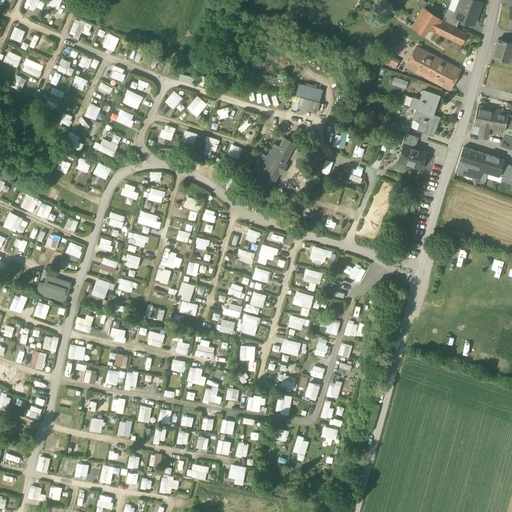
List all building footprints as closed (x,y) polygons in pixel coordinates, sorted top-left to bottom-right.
[(35,7),(41,9),(44,3),(39,1),(39,0),(26,0),(24,7),(34,11),(35,7)] [(48,0),(47,4),(58,9),(62,0),(48,0)] [(456,13),(461,0),(450,0),(447,9),(456,13)] [(459,19),(472,24),(480,2),(474,0),(461,0),(456,13),(455,17),(459,19)] [(52,14),(55,10),(48,5),(45,9),(52,14)] [(410,27),(422,35),(427,28),(434,30),(440,22),(442,20),(424,7),(410,27)] [(442,20),(456,26),(459,19),(455,17),(456,13),(447,9),(442,20)] [(69,35),(79,38),(81,32),(88,35),(92,24),(74,18),(69,35)] [(434,30),(461,43),(465,34),(440,22),(434,30)] [(14,26),(9,38),(20,42),(25,31),(14,26)] [(34,32),(29,47),(35,49),(40,35),(34,32)] [(102,46),(114,51),(119,37),(108,33),(102,46)] [(492,58),(509,62),(511,54),(511,51),(511,43),(498,39),(492,58)] [(405,66),(430,79),(440,60),(415,46),(405,66)] [(17,67),(21,56),(7,50),(3,61),(17,67)] [(379,59),(394,68),(399,60),(384,52),(379,59)] [(78,65),(88,69),(92,58),(82,54),(78,65)] [(21,69),(38,77),(44,65),(27,57),(21,69)] [(72,75),(76,63),(61,58),(57,70),(72,75)] [(430,79),(449,89),(459,70),(440,60),(430,79)] [(115,66),(113,76),(123,79),(126,69),(115,66)] [(21,91),(26,79),(16,74),(11,86),(21,91)] [(83,88),(87,78),(76,74),(72,84),(83,88)] [(199,75),(197,83),(204,85),(207,77),(199,75)] [(407,81),(394,76),(391,84),(404,88),(407,81)] [(137,78),(134,87),(143,91),(147,82),(137,78)] [(101,82),(96,91),(107,96),(112,87),(101,82)] [(300,98),(319,103),(323,90),(298,83),(295,96),(300,98)] [(53,87),(45,104),(56,109),(64,92),(53,87)] [(122,101),(137,108),(143,96),(127,88),(122,101)] [(180,100),(183,97),(174,89),(164,100),(174,109),(176,107),(180,110),(185,105),(180,100)] [(409,105),(416,108),(432,113),(438,95),(423,90),(420,99),(412,97),(409,105)] [(186,107),(197,116),(206,104),(196,95),(186,107)] [(403,103),(409,105),(412,97),(406,95),(403,103)] [(297,108),(317,113),(319,103),(300,98),(297,108)] [(97,119),(100,106),(88,103),(85,116),(97,119)] [(487,130),(503,133),(505,126),(507,115),(508,112),(478,105),(472,131),(480,133),(482,128),(487,130)] [(72,116),(69,115),(71,110),(65,108),(60,121),(69,125),(72,116)] [(120,108),(116,121),(131,125),(134,113),(120,108)] [(440,116),(432,113),(416,108),(414,116),(420,118),(417,128),(422,130),(429,132),(434,134),(440,116)] [(410,126),(417,128),(420,118),(414,116),(410,126)] [(396,128),(407,132),(410,126),(398,122),(396,128)] [(160,136),(172,139),(175,127),(164,123),(160,136)] [(504,134),(511,136),(511,128),(505,126),(503,133),(504,134)] [(185,129),(181,141),(193,144),(197,133),(185,129)] [(429,132),(422,130),(420,136),(426,139),(429,132)] [(341,135),(335,134),(333,146),(345,148),(346,140),(349,141),(351,133),(341,131),(341,135)] [(69,132),(65,145),(80,151),(83,143),(78,141),(80,136),(69,132)] [(403,138),(416,143),(418,136),(406,132),(403,138)] [(100,143),(95,141),(92,147),(113,156),(121,136),(114,133),(111,140),(103,137),(100,143)] [(511,136),(504,134),(503,139),(511,142),(511,136)] [(201,153),(212,156),(218,138),(206,135),(201,153)] [(262,179),(272,185),(279,172),(281,173),(286,164),(283,162),(293,144),(294,145),(295,143),(284,137),(279,146),(274,143),(267,156),(262,153),(251,174),(262,179)] [(401,145),(403,145),(403,144),(414,148),(416,143),(403,138),(401,145)] [(511,149),(511,142),(503,139),(501,147),(511,149)] [(351,152),(364,156),(368,144),(356,140),(351,152)] [(227,154),(238,158),(242,147),(231,143),(227,154)] [(425,152),(414,148),(403,144),(403,145),(398,162),(411,166),(413,165),(419,167),(425,152)] [(455,171),(479,179),(482,170),(499,175),(503,163),(504,160),(462,146),(455,171)] [(78,158),(76,169),(88,172),(91,162),(78,158)] [(329,173),(332,161),(325,159),(322,172),(329,173)] [(61,160),(57,170),(67,174),(70,163),(61,160)] [(98,163),(93,173),(105,179),(111,169),(98,163)] [(499,175),(511,179),(511,177),(511,165),(503,163),(499,175)] [(511,177),(511,179),(499,175),(482,170),(479,179),(485,181),(487,176),(511,184),(511,177)] [(155,181),(155,187),(161,187),(161,172),(150,171),(150,181),(155,181)] [(123,196),(134,201),(139,188),(127,183),(123,196)] [(148,199),(161,203),(165,192),(151,187),(148,199)] [(26,194),(20,207),(33,213),(35,206),(39,208),(36,215),(47,219),(53,206),(26,194)] [(183,207),(198,211),(201,202),(186,197),(183,207)] [(127,200),(126,207),(135,209),(136,202),(127,200)] [(202,219),(213,222),(216,212),(205,209),(202,219)] [(187,219),(195,221),(198,212),(190,210),(187,219)] [(161,222),(157,221),(158,214),(140,211),(138,224),(160,228),(161,222)] [(107,224),(121,228),(125,216),(111,212),(107,224)] [(23,234),(28,220),(8,213),(3,227),(23,234)] [(74,232),(78,221),(68,217),(64,228),(74,232)] [(205,224),(204,231),(211,232),(213,225),(205,224)] [(256,243),(260,232),(249,228),(245,239),(256,243)] [(178,229),(176,239),(188,242),(190,232),(178,229)] [(231,243),(236,245),(241,233),(236,231),(231,243)] [(49,232),(44,247),(56,251),(61,236),(49,232)] [(127,243),(146,247),(148,236),(129,232),(127,243)] [(98,248),(110,252),(113,241),(101,237),(98,248)] [(206,250),(209,240),(197,237),(195,247),(206,250)] [(65,252),(79,258),(83,247),(69,241),(65,252)] [(181,243),(179,251),(189,253),(190,245),(181,243)] [(267,259),(273,260),(277,248),(262,243),(257,261),(266,264),(267,259)] [(323,265),(326,256),(330,258),(332,251),(313,245),(308,260),(323,265)] [(252,263),(255,252),(239,248),(236,259),(252,263)] [(155,280),(168,284),(171,271),(164,269),(165,266),(179,269),(183,256),(164,250),(155,280)] [(124,265),(137,269),(141,257),(127,253),(124,265)] [(99,268),(114,274),(118,262),(104,257),(99,268)] [(197,276),(199,263),(188,261),(186,274),(197,276)] [(252,278),(268,283),(271,271),(256,266),(252,278)] [(306,267),(302,278),(319,284),(323,273),(306,267)] [(353,280),(354,274),(342,272),(341,278),(353,280)] [(64,303),(70,284),(46,276),(43,285),(39,284),(36,293),(64,303)] [(108,288),(113,290),(115,284),(97,278),(91,295),(104,300),(108,288)] [(118,289),(134,293),(136,282),(120,278),(118,289)] [(182,281),(177,298),(190,302),(195,285),(182,281)] [(307,289),(314,291),(316,283),(309,281),(307,289)] [(240,297),(243,286),(231,283),(228,293),(240,297)] [(341,297),(342,292),(332,288),(331,293),(341,297)] [(293,303),(310,308),(314,296),(296,290),(293,303)] [(249,304),(263,307),(266,295),(253,291),(249,304)] [(22,312),(26,297),(14,293),(9,309),(22,312)] [(181,300),(178,312),(195,316),(198,304),(181,300)] [(38,301),(34,315),(45,319),(50,305),(38,301)] [(224,308),(223,314),(240,316),(241,305),(229,304),(229,308),(224,308)] [(244,311),(258,313),(259,306),(245,304),(244,311)] [(145,316),(162,321),(165,311),(148,306),(145,316)] [(302,306),(301,314),(307,315),(309,308),(302,306)] [(340,317),(341,308),(331,308),(331,317),(340,317)] [(238,331),(255,335),(260,317),(243,312),(238,331)] [(86,314),(85,318),(77,316),(74,328),(89,332),(94,316),(86,314)] [(302,324),(309,325),(309,318),(289,315),(288,327),(302,329),(302,324)] [(232,334),(235,322),(222,318),(219,330),(232,334)] [(328,319),(325,332),(337,335),(340,321),(328,319)] [(346,322),(345,335),(362,336),(363,323),(346,322)] [(12,337),(15,327),(6,324),(3,334),(12,337)] [(145,334),(147,328),(141,326),(139,333),(145,334)] [(111,327),(110,335),(115,335),(114,340),(124,341),(126,329),(111,327)] [(146,343),(161,347),(165,334),(150,329),(146,343)] [(56,350),(58,337),(45,335),(43,348),(56,350)] [(297,356),(301,342),(283,338),(280,351),(297,356)] [(214,346),(209,346),(209,339),(197,339),(197,356),(213,356),(214,346)] [(187,354),(190,343),(178,340),(175,351),(187,354)] [(338,355),(348,358),(352,346),(341,342),(338,355)] [(84,359),(85,346),(69,344),(68,358),(84,359)] [(240,345),(240,360),(249,360),(248,371),(255,371),(255,345),(240,345)] [(43,369),(47,353),(34,349),(30,366),(43,369)] [(126,366),(128,354),(116,353),(115,365),(126,366)] [(178,376),(179,371),(185,371),(186,360),(172,359),(171,376),(178,376)] [(0,364),(0,376),(5,378),(9,368),(0,364)] [(206,376),(201,374),(203,368),(190,365),(187,380),(204,384),(206,376)] [(322,378),(325,368),(313,365),(311,375),(322,378)] [(116,384),(118,376),(124,377),(125,371),(107,368),(105,382),(116,384)] [(95,383),(96,370),(85,369),(84,381),(95,383)] [(124,386),(135,388),(138,372),(127,370),(124,386)] [(20,392),(24,376),(13,373),(9,389),(20,392)] [(292,388),(294,376),(279,374),(277,385),(292,388)] [(302,376),(299,385),(305,387),(307,378),(302,376)] [(342,383),(330,380),(326,396),(338,399),(342,383)] [(305,398),(317,399),(319,384),(307,382),(305,398)] [(217,395),(218,388),(205,386),(203,400),(220,403),(222,395),(217,395)] [(227,387),(226,399),(238,399),(239,388),(227,387)] [(184,397),(193,399),(195,392),(186,390),(184,397)] [(0,396),(0,405),(7,408),(11,396),(1,393),(0,396)] [(277,394),(276,413),(289,414),(291,395),(277,394)] [(260,396),(247,395),(246,411),(260,411),(260,396)] [(88,409),(95,410),(97,401),(90,400),(88,409)] [(331,419),(334,409),(329,408),(331,402),(325,400),(321,417),(331,419)] [(118,416),(129,418),(130,405),(120,403),(118,416)] [(31,404),(27,414),(39,419),(43,408),(31,404)] [(150,422),(151,406),(140,405),(138,421),(150,422)] [(338,407),(336,414),(342,416),(344,408),(338,407)] [(161,409),(157,419),(168,423),(172,412),(161,409)] [(183,414),(180,423),(192,426),(194,417),(183,414)] [(89,430),(102,432),(104,419),(91,417),(89,430)] [(211,431),(213,420),(202,418),(201,430),(211,431)] [(222,432),(232,434),(235,421),(224,419),(222,432)] [(330,419),(329,424),(341,427),(342,421),(330,419)] [(118,435),(131,436),(131,421),(119,421),(118,435)] [(153,443),(159,444),(160,440),(164,440),(166,429),(156,427),(153,443)] [(321,438),(325,439),(325,445),(334,446),(337,429),(323,427),(321,438)] [(273,440),(287,442),(288,430),(274,429),(273,440)] [(176,442),(187,444),(189,432),(179,430),(176,442)] [(44,446),(55,449),(58,438),(48,435),(44,446)] [(198,436),(196,448),(207,449),(209,437),(198,436)] [(309,443),(302,441),(303,438),(297,436),(293,453),(306,456),(309,443)] [(231,443),(219,440),(217,452),(229,454),(231,443)] [(247,457),(248,443),(238,442),(236,456),(247,457)] [(98,458),(98,443),(87,443),(86,457),(98,458)] [(121,464),(122,456),(124,456),(125,448),(111,446),(109,462),(121,464)] [(150,464),(161,464),(162,453),(150,453),(150,464)] [(48,472),(50,457),(39,455),(37,471),(48,472)] [(145,462),(140,462),(140,455),(129,455),(128,467),(145,468),(145,462)] [(78,458),(75,471),(86,474),(89,460),(78,458)] [(206,479),(208,466),(193,463),(192,469),(187,469),(186,476),(206,479)] [(230,464),(228,483),(244,485),(246,466),(230,464)] [(102,465),(100,482),(112,483),(113,466),(102,465)] [(127,472),(126,483),(137,484),(138,473),(127,472)] [(3,475),(1,486),(13,487),(14,476),(3,475)] [(171,494),(172,488),(178,489),(179,479),(162,476),(159,492),(171,494)] [(141,489),(152,491),(154,481),(143,479),(141,489)] [(46,494),(41,493),(42,488),(30,485),(28,498),(45,501),(46,494)] [(59,500),(62,487),(51,485),(48,497),(59,500)] [(79,495),(77,504),(85,506),(87,496),(79,495)] [(99,495),(98,507),(112,508),(113,496),(99,495)]
